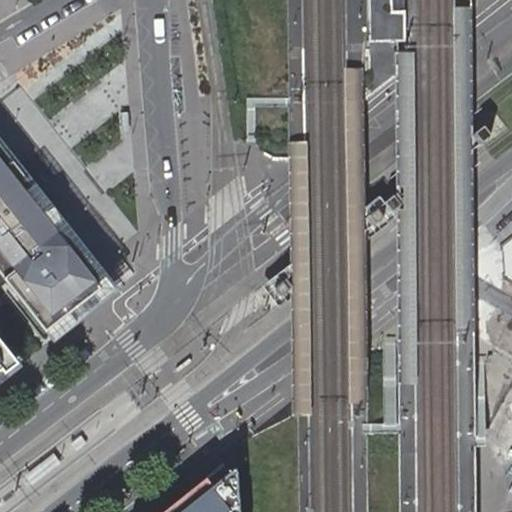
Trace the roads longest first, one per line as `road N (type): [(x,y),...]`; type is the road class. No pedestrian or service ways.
road 1 (primary): [(511,24),(264,210),(165,300)]
road 2 (primary): [(188,416),(511,159)]
road 3 (residential): [(188,416),(254,388),(429,259),(511,306)]
road 4 (residential): [(151,0),(172,260),(165,300)]
road 5 (primary): [(165,300),(131,344),(0,445)]
road 6 (primary): [(67,511),(188,416)]
